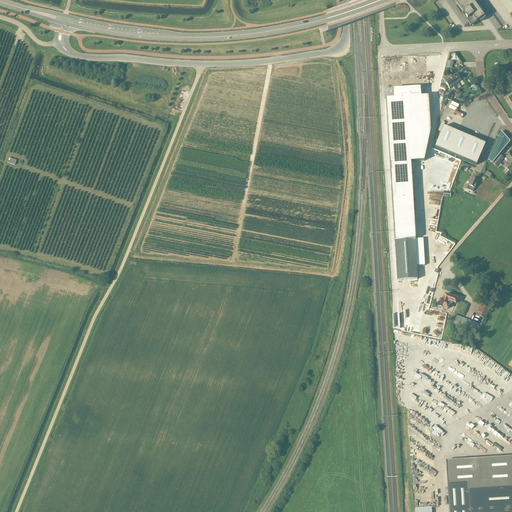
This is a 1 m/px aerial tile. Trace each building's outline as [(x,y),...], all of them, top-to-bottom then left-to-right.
[(471,27),(480,20),(481,22),(486,18),(473,0),(454,0),(464,13),(462,14),(471,27)] [(451,19),(448,21),(451,25),(455,31),(458,28),(451,19)] [(391,64),(385,64),(385,75),(399,74),(399,72),(405,71),(405,65),(402,65),(402,61),(391,62),(391,64)] [(450,74),(443,79),(450,89),(453,87),(456,91),(462,87),(462,86),(459,83),(462,81),(457,74),(452,77),(450,74)] [(505,76),(496,83),(500,90),(510,83),(505,76)] [(385,99),(389,163),(410,162),(423,161),(430,130),(428,96),(421,97),(421,88),(393,89),(393,98),(385,99)] [(443,127),(434,148),(476,165),(485,144),(443,127)] [(492,163),(509,143),(505,137),(501,135),(502,133),(501,133),(501,132),(487,160),(488,161),(488,160),(492,163)] [(509,160),(503,167),(511,173),(511,171),(511,155),(509,153),(506,157),(509,160)] [(389,163),(394,240),(415,239),(410,162),(389,163)] [(473,192),(475,189),(478,181),(472,178),(468,185),(465,184),(464,188),(473,192)] [(440,204),(442,193),(423,191),(422,202),(440,204)] [(430,232),(430,213),(434,213),(434,210),(423,210),(423,232),(430,232)] [(394,240),(397,280),(417,278),(415,239),(394,240)] [(452,305),(452,303),(455,304),(457,300),(450,297),(444,294),(442,301),(440,300),(438,306),(447,310),(449,304),(452,305)] [(481,304),(476,315),(485,319),(490,308),(481,304)] [(478,324),(456,316),(453,322),(475,331),(478,324)] [(511,511),(511,456),(446,461),(448,511),(511,511)]
